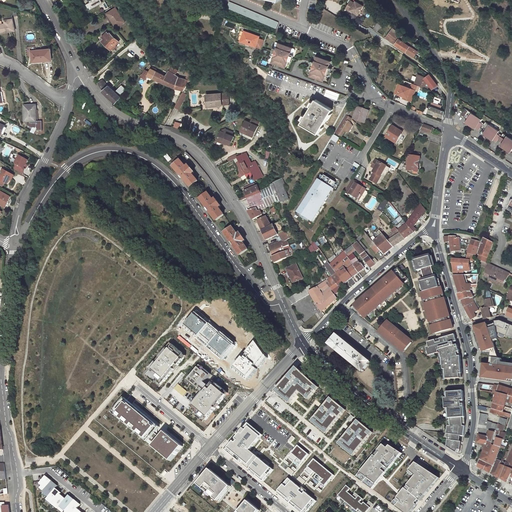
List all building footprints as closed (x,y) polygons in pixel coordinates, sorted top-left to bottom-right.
[(355,3),(350,0),(345,8),(350,11),(350,10),(352,11),(358,14),(364,5),(356,1),(355,3)] [(278,21),(227,4),(225,10),(275,28),(278,21)] [(112,10),(108,14),(117,28),(126,22),(116,8),(112,10)] [(115,29),(117,28),(108,14),(106,14),(115,29)] [(382,16),(372,29),(376,31),(385,19),(382,16)] [(3,23),(0,24),(0,32),(13,31),(11,19),(3,21),(3,23)] [(412,43),(392,28),(385,37),(406,52),(410,45),(412,43)] [(108,31),(102,38),(104,40),(103,42),(112,50),(119,41),(110,33),(110,34),(108,31)] [(259,36),(244,31),(241,41),(261,48),(264,40),(258,38),(259,36)] [(294,49),(278,43),(276,49),(272,48),(268,60),(269,62),(285,67),(287,62),(290,63),(294,50),(294,49)] [(411,46),(410,45),(406,52),(413,57),(417,51),(419,48),(412,44),(411,46)] [(42,52),(30,53),(31,64),(43,63),(42,52)] [(329,61),(315,56),(313,62),(311,62),(308,69),(310,70),(308,76),(322,81),(324,75),(327,76),(330,68),(327,67),(329,61)] [(174,76),(175,75),(169,72),(166,77),(151,70),(148,76),(165,85),(168,86),(174,76)] [(179,78),(174,76),(168,86),(174,89),(184,91),(193,74),(189,72),(185,80),(179,78)] [(437,86),(429,74),(425,77),(418,75),(415,85),(427,89),(429,85),(432,89),(435,87),(437,86)] [(102,80),(97,84),(100,89),(102,93),(115,103),(121,97),(117,94),(108,85),(102,80)] [(220,85),(208,85),(209,94),(206,94),(207,105),(213,105),(222,105),(220,85)] [(415,90),(400,85),(396,94),(403,97),(404,96),(407,97),(406,100),(411,102),(415,90)] [(180,110),(187,94),(181,91),(175,108),(180,110)] [(332,110),(315,99),(313,103),(312,102),(309,106),(311,107),(305,116),(304,115),(301,120),(303,120),(301,124),(317,134),(332,110)] [(431,102),(427,112),(442,118),(443,112),(439,110),(440,106),(431,102)] [(35,106),(23,107),(24,122),(36,122),(35,106)] [(369,111),(358,107),(353,119),(364,123),(369,111)] [(466,110),(462,116),(468,121),(466,124),(476,131),(477,130),(480,132),(482,130),(486,132),(483,136),(494,143),(495,142),(498,143),(499,141),(504,144),(502,148),(511,154),(511,139),(506,136),(504,138),(499,135),(501,132),(488,124),(487,127),(481,123),(483,121),(473,114),(466,110)] [(346,112),(334,132),(341,137),(344,131),(347,133),(349,130),(346,128),(350,123),(347,121),(349,118),(348,117),(349,115),(346,112)] [(257,127),(244,121),(240,130),(244,132),(243,134),(253,138),(257,127)] [(432,128),(422,125),(419,130),(430,134),(432,128)] [(396,129),(392,126),(385,137),(395,144),(401,134),(395,131),(396,129)] [(220,133),(217,141),(226,145),(226,144),(230,145),(233,137),(231,136),(232,133),(225,131),(224,134),(220,133)] [(256,136),(259,141),(265,138),(262,133),(256,136)] [(338,138),(332,135),(329,140),(335,143),(338,138)] [(259,141),(262,148),(268,144),(265,138),(259,141)] [(169,153),(166,156),(170,162),(174,159),(169,153)] [(237,158),(245,175),(250,172),(252,176),(253,175),(255,178),(260,176),(254,162),(250,164),(246,154),(237,158)] [(419,157),(409,156),(408,160),(407,159),(406,164),(408,164),(407,171),(417,172),(419,157)] [(22,157),(18,166),(21,167),(18,172),(25,175),(27,170),(26,169),(30,161),(22,157)] [(384,165),(374,160),(370,167),(374,169),(371,176),(376,179),(380,172),(384,165)] [(187,169),(181,161),(174,168),(191,188),(199,181),(193,175),(195,174),(190,167),(187,169)] [(4,170),(0,178),(0,180),(10,185),(12,179),(14,180),(16,176),(4,170)] [(335,183),(323,176),(322,177),(320,181),(317,180),(310,192),(311,193),(309,196),(308,195),(298,211),(301,213),(300,215),(312,223),(318,213),(317,212),(321,206),(322,206),(324,202),(323,201),(334,184),(335,183)] [(272,183),(273,185),(280,200),(280,201),(287,198),(281,184),(283,184),(281,180),(272,183)] [(356,183),(351,180),(343,193),(348,196),(349,194),(356,199),(359,195),(361,196),(365,190),(355,184),(356,183)] [(253,184),(242,189),(247,198),(258,192),(256,187),(254,188),(253,184)] [(334,184),(323,201),(324,202),(335,185),(334,184)] [(273,185),(259,192),(266,206),(280,200),(273,185)] [(258,192),(247,198),(252,208),(257,206),(259,210),(260,210),(266,207),(266,206),(259,192),(258,192)] [(11,198),(1,193),(0,195),(0,204),(7,209),(11,202),(9,201),(11,198)] [(213,200),(208,193),(200,199),(216,222),(224,216),(219,208),(221,207),(215,199),(213,200)] [(383,196),(376,209),(379,211),(386,199),(385,198),(383,196)] [(425,210),(420,204),(419,206),(413,214),(412,216),(406,224),(411,230),(413,227),(425,210)] [(257,206),(252,208),(247,210),(253,218),(262,214),(260,210),(259,210),(257,206)] [(376,209),(370,219),(371,220),(378,228),(382,225),(377,220),(381,212),(379,211),(376,209)] [(257,220),(262,231),(270,226),(266,216),(257,220)] [(411,230),(406,224),(403,220),(395,226),(396,229),(404,238),(413,232),(411,230)] [(270,226),(262,231),(265,240),(277,234),(276,231),(278,230),(279,232),(284,230),(278,221),(270,226)] [(238,235),(233,228),(225,233),(240,255),(248,250),(242,242),(244,240),(239,233),(238,235)] [(365,228),(363,231),(364,232),(369,238),(372,236),(365,228)] [(404,238),(396,229),(392,232),(388,235),(395,245),(404,238)] [(268,246),(270,251),(289,245),(287,240),(289,238),(284,230),(279,232),(278,233),(283,241),(281,242),(280,241),(268,246)] [(66,240),(64,241),(66,242),(67,243),(69,242),(70,242),(71,241),(73,239),(76,237),(79,236),(83,236),(86,237),(89,237),(92,240),(94,241),(95,243),(97,243),(99,242),(100,241),(95,236),(91,234),(88,233),(86,232),(83,232),(80,232),(77,232),(76,233),(74,233),(71,234),(69,236),(68,237),(67,238),(66,240)] [(369,238),(364,232),(360,235),(369,246),(373,243),(372,242),(369,238)] [(382,234),(372,242),(373,243),(375,245),(382,254),(393,246),(382,234)] [(450,235),(443,236),(444,241),(450,241),(451,251),(456,250),(455,236),(450,235)] [(472,239),(470,245),(477,247),(479,241),(472,239)] [(485,262),(486,261),(492,243),(486,240),(479,259),(485,262)] [(365,251),(357,242),(352,246),(355,249),(369,268),(374,264),(365,252),(365,251)] [(272,256),(275,263),(291,256),(288,251),(289,249),(290,248),(289,245),(270,251),(272,256)] [(477,247),(470,245),(467,252),(468,252),(475,255),(477,247)] [(350,253),(347,250),(344,252),(358,272),(363,268),(360,264),(359,265),(355,258),(355,259),(350,253)] [(358,272),(344,252),(330,265),(332,268),(335,272),(343,282),(344,283),(358,272)] [(474,257),(475,255),(468,252),(466,260),(452,258),(454,274),(462,274),(462,271),(468,271),(468,264),(468,260),(473,261),(474,257)] [(452,329),(431,254),(415,259),(416,261),(419,271),(424,269),(424,271),(420,272),(421,276),(425,275),(426,278),(421,279),(436,333),(452,329)] [(431,254),(452,329),(454,328),(433,254),(431,254)] [(492,281),(499,267),(486,261),(485,262),(479,259),(479,265),(486,268),(485,271),(486,271),(484,277),(488,279),(492,281)] [(330,265),(326,260),(322,262),(328,271),(332,268),(330,265)] [(296,265),(288,268),(293,278),(291,279),(293,282),(302,278),(296,265)] [(511,273),(499,267),(492,281),(498,283),(503,286),(506,280),(507,280),(508,277),(511,278),(511,273)] [(403,272),(399,268),(351,310),(361,318),(363,316),(365,318),(368,315),(371,317),(403,289),(401,287),(405,283),(403,281),(408,278),(403,272)] [(343,282),(335,272),(331,276),(337,286),(343,282)] [(462,274),(454,274),(459,292),(468,291),(471,291),(471,287),(472,284),(467,284),(466,280),(471,280),(471,274),(462,274)] [(337,286),(331,276),(327,279),(330,283),(328,285),(329,285),(332,290),(337,286)] [(436,333),(421,279),(419,280),(434,334),(436,333)] [(311,285),(292,295),(295,301),(310,293),(318,307),(321,311),(336,297),(332,290),(329,285),(327,287),(328,288),(321,293),(318,287),(313,290),(311,285)] [(470,298),(473,298),(471,291),(468,291),(459,292),(457,293),(459,300),(462,299),(470,297),(470,298)] [(474,312),(478,310),(474,302),(473,298),(470,298),(470,297),(462,299),(464,308),(470,320),(476,317),(474,312)] [(481,308),(484,319),(491,317),(488,307),(493,306),(491,298),(485,299),(484,308),(481,308)] [(194,310),(181,325),(189,331),(212,351),(221,358),(233,343),(194,310)] [(412,342),(388,322),(381,330),(406,350),(412,342)] [(477,340),(480,350),(494,348),(493,340),(497,339),(494,324),(487,326),(486,324),(472,327),(477,340)] [(404,352),(406,350),(381,330),(380,331),(404,352)] [(461,355),(455,334),(428,342),(429,347),(427,347),(429,356),(439,353),(438,350),(440,350),(443,359),(444,369),(446,369),(447,379),(462,378),(461,355)] [(370,362),(337,335),(329,344),(362,371),(370,362)] [(267,357),(254,340),(231,367),(248,380),(261,364),(264,360),(267,357)] [(173,342),(148,374),(159,383),(162,381),(166,384),(179,369),(177,368),(180,365),(182,367),(188,359),(187,358),(189,355),(173,342)] [(480,364),(479,378),(502,381),(511,381),(511,363),(501,362),(501,358),(490,357),(489,365),(480,364)] [(201,365),(186,382),(192,386),(195,383),(202,389),(204,387),(209,392),(197,405),(196,404),(192,409),(207,421),(211,415),(213,417),(221,408),(220,406),(231,394),(227,391),(229,389),(219,380),(213,386),(208,382),(214,376),(201,365)] [(293,399),(300,391),(309,399),(320,387),(297,366),(275,390),(278,393),(290,403),(293,399)] [(483,383),(480,383),(479,389),(484,391),(487,391),(496,393),(511,396),(511,389),(501,386),(483,383)] [(181,385),(177,390),(183,395),(187,390),(181,385)] [(466,424),(463,390),(447,392),(448,397),(445,397),(445,408),(449,408),(449,418),(451,418),(451,425),(448,426),(447,433),(449,434),(460,436),(464,436),(466,424)] [(511,396),(496,393),(492,408),(504,412),(504,410),(502,410),(503,407),(504,407),(505,404),(504,404),(505,402),(511,404),(510,408),(511,409),(511,396)] [(176,440),(166,432),(162,437),(159,435),(157,433),(161,428),(152,420),(135,407),(129,402),(127,400),(125,398),(123,397),(111,412),(149,443),(154,447),(170,461),(183,446),(176,440)] [(346,411),(332,399),(323,410),(312,423),(326,435),(346,411)] [(487,415),(479,413),(476,431),(485,433),(487,421),(486,421),(487,415)] [(506,420),(500,418),(498,424),(502,426),(504,426),(506,420)] [(374,432),(359,420),(350,431),(339,445),(353,457),(374,432)] [(498,425),(491,422),(489,429),(495,431),(498,425)] [(263,435),(248,423),(226,450),(264,482),(274,470),(250,450),(263,435)] [(486,443),(485,445),(477,466),(484,470),(493,448),(496,438),(503,440),(504,435),(503,434),(503,433),(500,432),(502,426),(498,424),(498,425),(495,431),(495,432),(494,432),(491,444),(486,443)] [(478,434),(478,436),(477,442),(485,445),(486,443),(491,444),(494,432),(489,431),(487,437),(484,436),(485,435),(480,434),(479,434),(478,434)] [(503,440),(496,438),(493,448),(484,470),(490,473),(495,459),(499,447),(503,449),(507,441),(503,440)] [(447,446),(456,453),(458,449),(460,449),(461,441),(459,441),(448,439),(447,446)] [(356,477),(372,489),(402,453),(390,445),(388,448),(384,444),(356,477)] [(309,454),(298,445),(289,456),(300,466),(309,454)] [(511,447),(504,465),(500,464),(495,476),(507,482),(511,470),(511,468),(511,469),(511,468),(511,447)] [(334,448),(329,455),(336,461),(341,455),(334,448)] [(344,454),(337,462),(343,467),(350,459),(344,454)] [(334,475),(314,459),(305,470),(310,475),(313,471),(317,474),(314,477),(325,486),(334,475)] [(497,459),(491,474),(495,476),(500,464),(501,461),(497,459)] [(403,511),(411,511),(440,478),(416,463),(409,470),(416,475),(392,504),(403,511)] [(291,471),(297,476),(300,472),(295,467),(291,471)] [(231,486),(210,469),(198,484),(219,501),(231,486)] [(40,488),(44,491),(52,481),(46,476),(39,483),(42,486),(40,488)] [(229,477),(226,480),(232,485),(235,481),(229,477)] [(308,511),(317,501),(290,479),(278,493),(302,511),(308,511)] [(49,497),(55,490),(56,488),(58,486),(52,481),(44,491),(43,492),(49,497)] [(347,485),(338,495),(344,500),(350,494),(348,492),(351,488),(347,485)] [(47,499),(52,504),(60,494),(55,490),(49,497),(47,499)] [(353,496),(350,494),(344,500),(350,506),(359,495),(355,492),(353,496)] [(60,506),(66,499),(60,494),(52,504),(58,509),(60,506)] [(363,499),(359,495),(350,506),(357,511),(358,509),(362,504),(360,502),(363,499)] [(60,506),(65,511),(73,501),(68,496),(66,499),(60,506)] [(66,511),(73,511),(77,508),(80,504),(75,500),(73,501),(65,511),(66,511)] [(248,501),(238,511),(255,511),(258,509),(248,501)] [(362,504),(358,509),(362,511),(366,511),(370,508),(373,504),(369,501),(367,504),(364,502),(362,504)]
